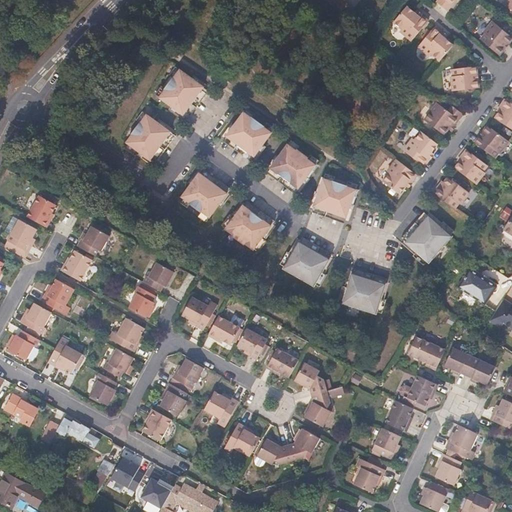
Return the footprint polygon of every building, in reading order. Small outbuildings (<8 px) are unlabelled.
[(437,0),(436,2),(448,12),(457,1),(456,0),(437,0)] [(429,20),(424,15),(421,19),(415,14),(407,7),(393,23),(401,30),(400,31),(412,41),(429,20)] [(424,15),(418,10),(415,14),(421,19),(424,15)] [(511,39),(511,37),(493,21),(484,33),(485,33),(480,39),(499,55),(503,50),(501,48),(506,43),(507,45),(511,39)] [(453,46),(445,40),(439,34),(441,31),(436,26),(419,46),(431,56),(431,55),(439,62),(453,46)] [(441,31),(439,34),(445,40),(448,36),(441,31)] [(475,80),(475,74),(477,74),(476,66),(451,69),(452,76),(451,76),(453,91),(479,88),(478,80),(475,80)] [(173,77),(174,78),(180,70),(176,67),(170,75),(173,77)] [(206,89),(208,86),(199,79),(197,82),(180,70),(174,78),(173,77),(165,89),(166,90),(160,98),(176,109),(174,112),(183,119),(185,116),(190,110),(188,109),(199,93),(201,95),(206,89)] [(155,94),(160,98),(166,90),(165,89),(161,86),(155,94)] [(206,89),(201,95),(199,93),(188,109),(190,110),(185,116),(188,118),(209,91),(206,89)] [(507,100),(506,99),(498,112),(499,113),(503,107),(503,106),(507,100)] [(511,103),(507,100),(503,106),(503,107),(499,113),(496,119),(511,129),(511,103)] [(455,126),(464,114),(452,105),(448,111),(438,103),(425,120),(445,136),(450,129),(454,124),(455,126)] [(248,108),(244,113),(252,119),(253,118),(256,114),(248,108)] [(141,123),(147,115),(143,111),(137,119),(140,122),(141,123)] [(260,149),(272,133),(264,127),(265,126),(253,118),(252,119),(244,113),(232,129),(229,127),(222,136),(225,138),(232,142),(233,141),(249,152),(247,154),(253,159),(256,161),(263,152),(260,149)] [(168,140),(173,133),(175,131),(166,124),(164,127),(147,115),(141,123),(140,122),(132,134),(133,135),(127,142),(127,143),(139,152),(143,154),(141,158),(150,164),(152,161),(157,155),(155,154),(166,138),(168,140)] [(265,126),(264,127),(272,133),(275,128),(267,123),(265,126)] [(509,141),(488,126),(483,133),(485,134),(481,139),(479,137),(475,143),(496,159),(500,153),(509,141)] [(431,152),(437,144),(421,132),(415,140),(413,139),(404,151),(424,166),(428,160),(426,158),(431,152)] [(173,133),(168,140),(166,138),(155,154),(157,155),(152,161),(155,164),(176,136),(173,133)] [(225,138),(223,142),(251,162),(253,159),(247,154),(249,152),(233,141),(232,142),(225,138)] [(300,146),(292,139),(289,144),(297,150),(297,149),(300,146)] [(136,156),(139,152),(127,143),(124,148),(136,156)] [(304,181),(316,165),(308,159),(309,158),(297,149),(297,150),(289,144),(277,160),(274,158),(267,167),(270,170),(276,174),(277,172),(293,183),(291,185),(298,190),(300,192),(307,183),(304,181)] [(469,151),(467,150),(458,161),(460,163),(464,157),(469,151)] [(484,172),(489,166),(469,151),(464,157),(460,163),(456,168),(476,184),(485,172),(484,172)] [(309,158),(308,159),(316,165),(320,160),(312,154),(309,158)] [(417,175),(397,160),(388,172),(389,173),(382,181),(399,194),(405,186),(410,179),(413,181),(417,175)] [(201,172),(207,177),(206,179),(222,190),(223,188),(229,193),(232,190),(203,169),(201,172)] [(229,193),(223,188),(222,190),(206,179),(207,177),(201,172),(198,170),(192,179),(195,181),(191,186),(183,198),(191,204),(190,204),(202,213),(202,212),(210,218),(219,207),(222,202),(225,204),(232,195),(229,193)] [(270,170),(267,173),(295,194),(298,190),(291,185),(293,183),(277,172),(276,174),(270,170)] [(329,175),(328,181),(337,184),(337,183),(339,178),(329,175)] [(469,192),(449,177),(445,183),(440,189),(439,188),(435,194),(456,210),(460,204),(461,204),(469,192)] [(353,211),(360,192),(351,189),(351,187),(337,183),(337,184),(328,181),(321,200),(318,199),(314,209),(317,210),(325,213),(325,211),(344,217),(343,219),(350,222),(353,223),(357,212),(353,211)] [(443,181),(434,193),(435,194),(439,188),(440,189),(445,183),(443,181)] [(351,187),(351,189),(360,192),(362,186),(353,183),(351,187)] [(52,213),(57,205),(39,195),(27,217),(47,228),(55,215),(52,213)] [(272,225),(266,220),(264,223),(249,211),(250,209),(244,205),(241,202),(235,211),(238,214),(227,229),(226,230),(234,236),(233,237),(245,245),(245,244),(253,250),(254,249),(265,234),(268,236),(275,227),(272,225)] [(244,205),(250,209),(249,211),(264,223),(266,220),(272,225),(275,222),(247,202),(244,205)] [(381,216),(383,210),(373,207),(371,213),(381,216)] [(507,221),(511,213),(511,210),(507,208),(501,217),(507,221)] [(350,222),(343,219),(344,217),(325,211),(325,213),(317,210),(316,214),(349,225),(350,222)] [(222,226),(227,229),(238,214),(235,211),(232,215),(230,214),(222,226)] [(428,215),(424,212),(402,238),(405,241),(410,236),(412,238),(425,223),(423,221),(428,215)] [(445,244),(452,237),(450,235),(436,223),(439,220),(430,213),(428,215),(423,221),(425,223),(412,238),(410,236),(405,241),(403,244),(411,252),(414,249),(428,261),(429,262),(436,255),(436,256),(446,245),(445,244)] [(26,259),(36,240),(33,238),(38,229),(13,216),(5,231),(11,235),(4,247),(26,259)] [(442,223),(439,220),(436,223),(450,235),(454,231),(444,222),(442,223)] [(102,251),(110,236),(91,226),(87,234),(84,233),(77,246),(96,256),(100,250),(102,251)] [(265,234),(254,249),(259,253),(268,241),(266,240),(268,236),(265,234)] [(300,241),(306,245),(305,247),(322,257),(323,255),(330,258),(332,255),(302,238),(300,241)] [(327,270),(333,260),(330,258),(323,255),(322,257),(305,247),(306,245),(300,241),(297,239),(291,249),(294,251),(285,267),(284,269),(293,273),(292,275),(305,282),(305,281),(314,286),(315,284),(324,268),(327,270)] [(294,251),(291,249),(289,253),(287,252),(280,264),(285,267),(294,251)] [(414,249),(411,252),(414,254),(413,256),(424,266),(428,261),(414,249)] [(81,282),(93,260),(75,250),(71,258),(68,257),(61,270),(63,272),(81,282)] [(167,287),(175,272),(157,262),(149,277),(147,275),(143,282),(161,292),(165,286),(167,287)] [(325,273),(327,270),(324,268),(315,284),(320,287),(327,275),(325,273)] [(493,294),(498,287),(488,280),(479,275),(469,268),(457,287),(485,305),(486,305),(496,311),(503,300),(493,294)] [(353,273),(360,275),(359,278),(378,283),(378,281),(386,283),(387,280),(354,270),(353,273)] [(386,295),(389,284),(386,283),(378,281),(378,283),(359,278),(360,275),(353,273),(349,272),(346,283),(349,284),(344,301),(343,303),(353,306),(353,307),(366,312),(367,310),(376,313),(377,311),(382,294),(386,295)] [(67,305),(75,290),(56,279),(52,285),(50,284),(41,301),(67,315),(71,308),(67,305)] [(349,284),(346,283),(345,287),(343,286),(339,299),(344,301),(349,284)] [(153,302),(156,296),(138,286),(134,292),(137,293),(129,308),(147,318),(148,317),(150,318),(156,307),(154,306),(155,303),(153,302)] [(385,299),(386,295),(382,294),(377,311),(382,313),(386,300),(385,299)] [(204,331),(218,305),(211,301),(208,305),(193,296),(182,316),(189,320),(188,322),(204,331)] [(511,303),(504,298),(503,300),(496,311),(490,321),(501,328),(504,323),(511,328),(511,303)] [(45,327),(53,313),(34,303),(30,310),(28,308),(20,322),(43,335),(47,328),(45,327)] [(236,343),(244,330),(240,328),(241,327),(219,316),(217,320),(208,336),(221,343),(223,341),(231,345),(233,341),(236,343)] [(142,335),(146,329),(126,318),(117,333),(113,331),(109,338),(135,353),(144,336),(142,335)] [(264,356),(269,346),(266,344),(268,340),(247,328),(237,346),(245,351),(244,353),(257,360),(260,354),(264,356)] [(27,360),(35,346),(37,347),(41,340),(22,330),(19,336),(16,335),(16,336),(13,334),(6,346),(9,348),(8,350),(27,360)] [(436,371),(446,349),(417,336),(408,355),(423,361),(421,364),(436,371)] [(81,357),(83,354),(67,345),(70,341),(62,337),(48,363),(64,372),(65,370),(72,373),(75,368),(79,370),(85,359),(81,357)] [(466,376),(475,357),(453,347),(445,366),(452,369),(451,372),(458,375),(460,373),(466,376)] [(127,373),(135,358),(116,348),(109,362),(106,361),(103,368),(121,378),(124,372),(127,373)] [(289,378),(299,360),(278,348),(276,351),(273,350),(267,359),(270,361),(266,368),(280,376),(281,373),(289,378)] [(487,386),(496,366),(475,357),(466,376),(472,379),(471,382),(479,385),(480,382),(487,386)] [(193,389),(204,369),(186,358),(182,366),(180,365),(172,378),(193,389)] [(327,391),(324,379),(317,375),(320,371),(305,362),(295,381),(309,389),(311,396),(327,391)] [(115,389),(118,383),(99,373),(95,379),(98,380),(90,395),(108,405),(109,404),(112,406),(118,396),(115,394),(117,391),(115,389)] [(432,400),(439,386),(417,376),(412,388),(407,397),(404,396),(401,403),(414,409),(417,402),(426,406),(430,398),(432,400)] [(511,376),(503,392),(511,395),(511,376)] [(185,400),(188,394),(169,383),(164,394),(166,395),(160,406),(179,416),(187,401),(185,400)] [(407,397),(412,388),(406,385),(402,387),(400,392),(402,395),(404,396),(407,397)] [(327,409),(331,403),(330,399),(345,394),(343,386),(327,391),(311,396),(313,402),(305,416),(324,427),(332,412),(327,409)] [(225,428),(239,401),(223,393),(222,395),(215,391),(204,410),(220,419),(218,423),(225,428)] [(30,426),(39,409),(30,404),(20,399),(20,398),(14,394),(5,409),(22,418),(21,421),(30,426)] [(511,402),(503,399),(500,406),(497,405),(490,420),(511,429),(511,402)] [(401,403),(395,400),(385,423),(405,431),(415,409),(414,409),(401,403)] [(152,409),(145,422),(147,423),(143,431),(160,441),(172,420),(152,409)] [(83,442),(91,428),(82,423),(81,424),(73,420),(73,421),(65,417),(60,425),(57,432),(66,437),(83,442)] [(50,444),(57,433),(57,432),(60,425),(51,421),(51,420),(41,439),(50,444)] [(250,457),(261,438),(254,434),(255,431),(239,423),(225,449),(232,453),(234,448),(250,457)] [(472,460),(476,452),(471,450),(479,434),(459,425),(455,433),(452,432),(445,448),(449,449),(446,455),(455,459),(456,455),(465,460),(466,457),(472,460)] [(394,460),(401,446),(398,445),(402,437),(387,430),(382,428),(375,444),(372,450),(373,451),(372,453),(380,457),(381,455),(391,459),(394,460)] [(312,453),(321,439),(302,429),(294,443),(288,445),(293,461),(304,458),(308,451),(312,453)] [(293,461),(288,445),(282,447),(268,439),(266,441),(263,440),(256,454),(258,455),(257,456),(266,461),(272,465),(275,461),(281,464),(293,461)] [(154,477),(160,467),(135,453),(124,472),(133,477),(139,467),(154,477)] [(443,453),(436,468),(439,469),(435,477),(455,486),(462,469),(460,468),(463,462),(455,459),(443,453)] [(263,466),(266,461),(257,456),(254,461),(256,465),(260,467),(263,466)] [(379,486),(386,470),(381,468),(384,462),(370,456),(368,461),(359,458),(356,466),(361,468),(353,484),(373,493),(377,485),(379,486)] [(105,459),(91,483),(101,489),(114,465),(105,459)] [(116,481),(122,470),(114,465),(108,476),(116,481)] [(161,481),(168,470),(160,466),(160,467),(154,477),(161,481)] [(45,494),(7,473),(0,485),(0,501),(13,508),(19,497),(20,498),(37,507),(45,494)] [(175,485),(180,477),(174,474),(159,500),(155,498),(154,502),(163,507),(175,485)] [(439,511),(444,503),(450,490),(430,481),(427,488),(424,486),(421,494),(424,496),(420,503),(438,511),(439,511)] [(212,511),(217,503),(185,485),(182,489),(175,485),(163,507),(170,511),(171,511),(176,503),(193,511),(212,511)] [(486,511),(493,500),(471,490),(461,511),(486,511)] [(447,511),(449,508),(449,505),(444,503),(439,511),(447,511)]
